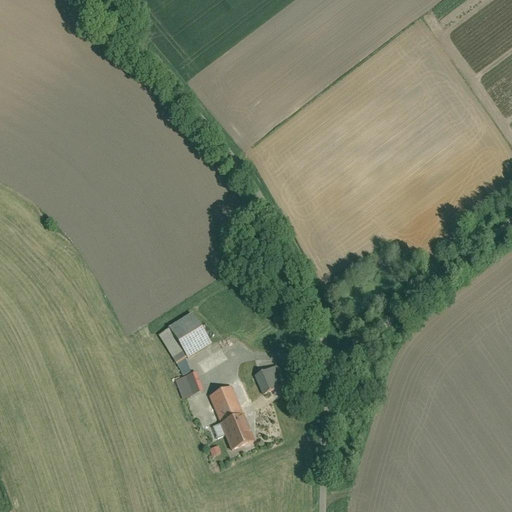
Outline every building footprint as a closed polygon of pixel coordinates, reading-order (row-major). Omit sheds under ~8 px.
[(190,324),(159,344),(178,373),(209,352),(190,324)] [(274,376),(255,387),(264,403),(284,392),(274,376)] [(196,382),(176,389),(182,407),(202,400),(196,382)] [(230,457),(255,448),(233,385),(208,394),(230,457)] [(211,459),(220,455),(217,447),(208,451),(211,459)]
